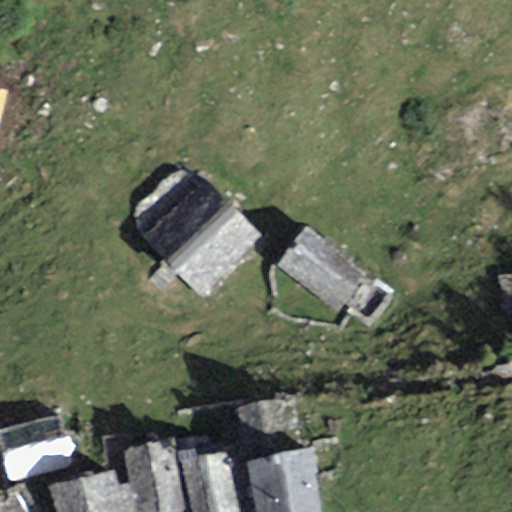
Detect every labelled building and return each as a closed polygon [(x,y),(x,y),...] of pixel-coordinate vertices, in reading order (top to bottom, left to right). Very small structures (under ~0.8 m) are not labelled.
[(209,182),(145,241),(199,298),(263,239),(209,182)] [(307,228),(277,266),(337,313),(367,275),(307,228)] [(72,469),(63,417),(0,428),(0,449),(6,481),(72,469)] [(138,511),(189,511),(193,511),(179,461),(174,439),(123,452),(138,511)] [(193,511),(239,511),(223,450),(179,461),(193,511)] [(249,459),(255,511),(321,511),(313,451),(249,459)] [(54,511),(125,511),(111,468),(47,490),(54,511)]
